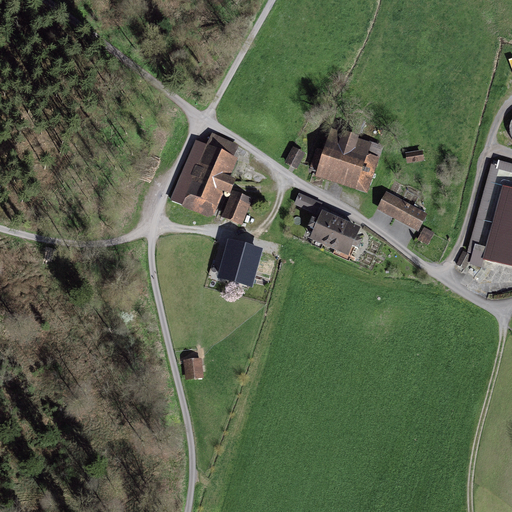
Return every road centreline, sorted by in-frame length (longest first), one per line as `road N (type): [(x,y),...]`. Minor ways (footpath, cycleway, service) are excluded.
road 1 (unclassified): [(205,120),(162,198),(150,242),(186,417),(194,480),(187,511)]
road 2 (track): [(205,120),(445,285),(508,316),(507,329)]
road 3 (track): [(205,120),(41,0)]
road 4 (track): [(507,329),(483,426),(475,511)]
road 5 (track): [(152,228),(121,241),(64,243),(0,227)]
road 6 (track): [(273,0),(205,120)]
